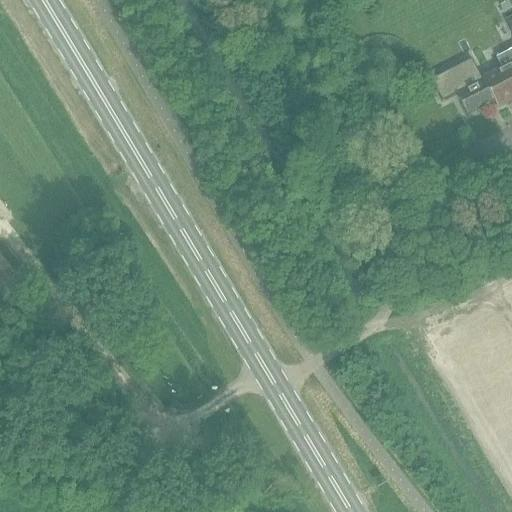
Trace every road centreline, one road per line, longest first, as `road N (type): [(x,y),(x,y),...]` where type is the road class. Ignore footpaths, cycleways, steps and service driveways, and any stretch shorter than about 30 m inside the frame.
road 1 (secondary): [(351,511),(40,0)]
road 2 (track): [(123,511),(0,474)]
